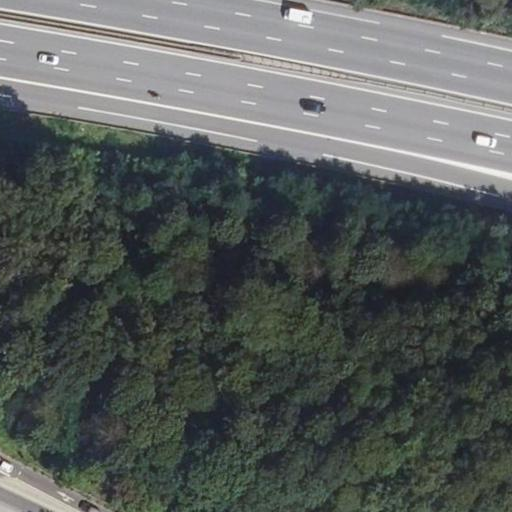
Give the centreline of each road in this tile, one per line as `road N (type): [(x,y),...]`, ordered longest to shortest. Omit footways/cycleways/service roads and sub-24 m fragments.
road 1 (trunk): [(0,86),(234,125),(511,194)]
road 2 (trunk): [(0,49),(511,146)]
road 3 (trunk): [(511,75),(88,0)]
